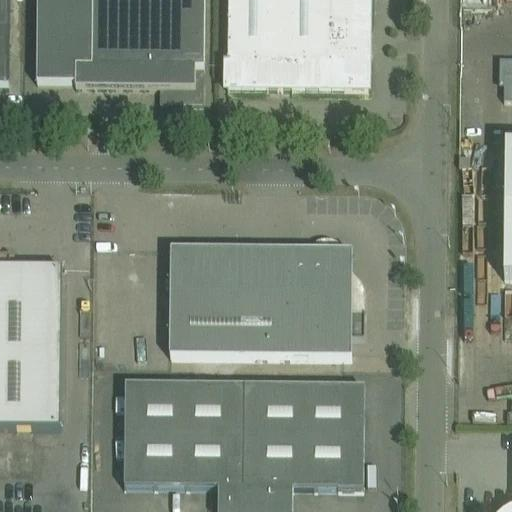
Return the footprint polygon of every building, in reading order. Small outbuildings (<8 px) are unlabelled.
[(8,0),(0,0),(0,33),(9,33),(8,0)] [(75,95),(161,96),(161,112),(203,112),(203,84),(195,84),(195,75),(203,75),(204,0),(37,0),(36,89),(75,90),(75,95)] [(280,69),(280,0),(227,0),(227,68),(280,69)] [(331,69),(330,0),(280,0),(280,69),(331,69)] [(330,0),(331,69),(331,97),(367,97),(367,96),(366,96),(367,0),(330,0)] [(0,94),(8,94),(9,33),(0,33),(0,94)] [(499,74),(499,77),(500,80),(503,83),(506,84),(506,91),(503,91),(503,107),(511,107),(511,151),(505,151),(504,285),(511,285),(511,66),(506,67),(503,68),(500,70),(499,74)] [(280,96),(280,69),(227,68),(227,96),(228,96),(228,95),(280,96)] [(331,97),(331,69),(280,69),(280,96),(331,97)] [(458,173),(469,173),(469,163),(458,163),(458,173)] [(348,269),(348,267),(348,264),(348,262),(347,260),(346,258),(345,256),(344,254),(343,252),(342,251),(339,249),(337,247),(335,246),(333,245),(331,245),(327,244),(323,244),(321,245),(319,245),(317,246),(315,247),(313,248),(311,250),(310,251),(308,253),(307,255),(306,257),(305,259),(304,261),(304,263),(304,265),(292,265),(292,258),(291,257),(170,256),(169,364),(350,365),(351,365),(351,364),(351,345),(364,345),(364,301),(364,298),(364,296),(363,293),(361,290),(360,288),(359,286),(356,285),(354,282),(352,279),(350,277),(349,274),(349,272),(348,269)] [(0,434),(60,435),(62,284),(62,274),(9,274),(9,262),(14,262),(14,261),(0,260),(0,253),(2,253),(2,252),(0,251),(0,434)] [(100,304),(122,303),(121,295),(100,296),(100,304)] [(243,495),(244,393),(125,391),(124,494),(218,495),(217,511),(254,511),(255,495),(243,495)] [(291,511),(292,496),(316,496),(317,394),(244,393),(243,495),(255,495),(254,511),(291,511)] [(364,394),(317,394),(316,496),(337,496),(337,497),(363,497),(364,394)]
